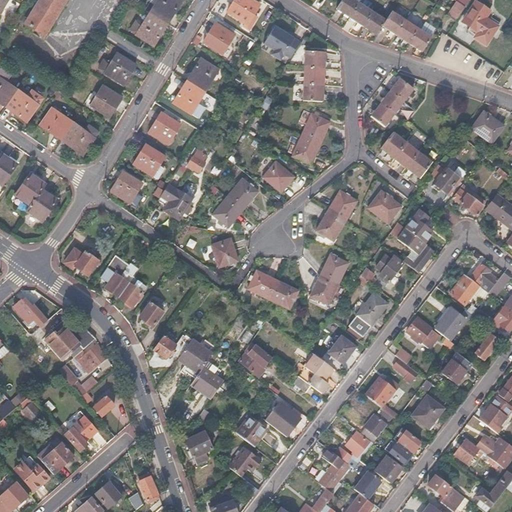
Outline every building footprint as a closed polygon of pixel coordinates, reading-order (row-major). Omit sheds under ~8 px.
[(39,0),(24,26),(43,38),(65,0),(39,0)] [(179,2),(176,0),(156,0),(148,13),(166,23),(179,2)] [(258,5),(248,0),(235,0),(227,13),(246,25),(244,28),(249,32),(257,18),(252,15),(258,5)] [(340,0),(335,10),(374,36),(380,27),(421,52),(434,30),(421,22),(416,29),(390,12),(384,21),(367,10),(370,5),(362,0),(340,0)] [(464,7),(456,2),(449,15),(456,19),(464,7)] [(488,12),(475,4),(462,23),(479,34),(475,39),(485,45),(497,28),(484,19),(486,15),(488,12)] [(166,23),(148,13),(141,25),(135,21),(129,31),(152,45),(166,23)] [(232,36),(214,24),(202,44),(220,55),(232,36)] [(299,43),(274,27),(263,45),(273,51),(270,56),(279,62),(283,55),(289,59),(299,43)] [(511,38),(501,31),(499,36),(511,45),(511,38)] [(304,52),(303,69),(303,85),(302,102),(322,103),(322,86),(323,70),(324,53),(304,52)] [(103,59),(97,68),(122,84),(134,65),(115,54),(109,63),(103,59)] [(217,71),(199,60),(186,82),(203,92),(217,71)] [(490,66),(484,62),(481,67),(487,71),(490,66)] [(10,77),(0,69),(0,105),(4,108),(16,90),(6,83),(10,77)] [(389,92),(379,104),(370,117),(383,127),(393,114),(402,102),(412,89),(399,79),(389,92)] [(203,92),(186,82),(172,104),(197,119),(203,108),(196,103),(203,92)] [(120,98),(101,87),(89,105),(108,117),(120,98)] [(25,96),(16,90),(4,108),(25,122),(41,98),(29,90),(25,96)] [(73,123),(51,109),(39,126),(60,141),(73,123)] [(297,124),(304,127),(299,138),(291,157),(310,166),(319,146),(329,123),(302,111),(297,124)] [(503,127),(482,112),(469,129),(490,145),(503,127)] [(179,125),(160,114),(148,133),(167,144),(179,125)] [(84,131),(73,123),(60,141),(81,156),(97,132),(88,126),(84,131)] [(391,133),(380,149),(393,159),(406,169),(419,179),(431,164),(417,153),(404,143),(391,133)] [(163,158),(145,146),(133,165),(158,180),(164,169),(158,166),(163,158)] [(201,155),(195,152),(186,166),(198,174),(205,163),(198,159),(201,155)] [(0,154),(0,186),(1,187),(16,164),(1,154),(0,154)] [(292,177),(275,163),(262,178),(280,193),(292,177)] [(446,170),(444,168),(432,184),(446,194),(447,193),(449,195),(458,183),(456,181),(462,172),(455,167),(450,174),(446,170)] [(496,168),(494,171),(506,181),(508,178),(496,168)] [(141,185),(122,173),(110,192),(129,204),(141,185)] [(30,174),(15,197),(31,207),(27,212),(42,222),(57,200),(42,190),(46,184),(30,174)] [(256,192),(241,180),(226,197),(212,215),(227,228),(242,210),(256,192)] [(457,189),(450,198),(475,216),(481,207),(484,202),(473,194),(470,199),(457,189)] [(191,199),(176,190),(163,211),(178,220),(191,199)] [(338,191),(327,211),(315,231),(333,242),(344,222),(356,202),(338,191)] [(381,192),(368,209),(387,224),(400,207),(381,192)] [(511,208),(495,195),(483,210),(511,232),(511,231),(511,208)] [(418,211),(405,229),(411,233),(423,243),(432,232),(422,224),(427,218),(418,211)] [(402,227),(396,222),(391,230),(396,234),(402,227)] [(411,233),(404,242),(415,251),(417,248),(421,251),(409,267),(417,273),(433,252),(426,247),(427,245),(423,243),(411,233)] [(229,240),(209,246),(217,269),(236,262),(229,240)] [(74,250),(64,264),(73,270),(75,269),(87,277),(97,262),(84,253),(82,256),(74,250)] [(328,254),(318,275),(308,296),(327,306),(337,285),(347,263),(328,254)] [(390,260),(384,256),(375,268),(381,273),(378,276),(387,282),(401,264),(392,257),(390,260)] [(114,257),(99,279),(108,285),(105,290),(118,299),(132,278),(124,273),(129,267),(114,257)] [(489,272),(479,264),(468,279),(478,286),(481,282),(490,289),(496,280),(488,274),(489,272)] [(369,268),(366,266),(359,275),(366,281),(367,281),(373,273),(368,270),(369,268)] [(276,281),(256,271),(247,289),(267,299),(288,310),(297,292),(276,281)] [(468,279),(459,272),(446,292),(463,305),(478,286),(468,279)] [(502,273),(496,280),(490,289),(487,292),(493,297),(507,277),(502,273)] [(141,284),(132,278),(118,299),(131,308),(138,298),(140,300),(142,297),(140,295),(141,293),(137,290),(141,284)] [(386,303),(372,292),(347,325),(361,336),(386,303)] [(19,302),(11,309),(27,326),(25,328),(28,330),(34,324),(39,329),(46,322),(32,308),(30,309),(22,301),(21,303),(19,302)] [(162,313),(148,304),(138,318),(151,328),(162,313)] [(475,308),(470,305),(466,311),(471,314),(475,308)] [(511,326),(511,311),(504,305),(491,323),(501,330),(502,328),(508,332),(511,326)] [(485,316),(475,308),(471,314),(477,319),(481,322),(485,316)] [(463,320),(449,309),(433,329),(444,338),(448,340),(463,320)] [(51,332),(53,333),(44,342),(62,361),(70,354),(74,359),(96,339),(76,321),(72,325),(66,318),(51,332)] [(416,318),(405,332),(419,343),(419,342),(428,349),(438,336),(430,329),(430,328),(416,318)] [(174,345),(161,336),(151,351),(163,360),(168,352),(178,358),(190,339),(184,335),(183,336),(181,335),(174,345)] [(497,341),(489,335),(475,354),(483,360),(497,341)] [(353,347),(339,336),(327,353),(330,355),(328,358),(339,366),(353,347)] [(444,338),(441,343),(449,349),(453,344),(448,340),(444,338)] [(212,354),(190,339),(178,358),(176,360),(197,375),(202,367),(212,354)] [(96,345),(83,355),(88,361),(83,366),(89,373),(107,357),(96,345)] [(247,355),(244,353),(238,361),(254,374),(261,366),(262,367),(269,358),(254,347),(247,355)] [(400,349),(394,356),(399,359),(406,365),(411,358),(400,349)] [(456,353),(441,373),(455,384),(470,364),(456,353)] [(313,355),(304,367),(314,375),(307,383),(321,393),(327,384),(322,381),(331,369),(313,355)] [(399,359),(394,366),(406,375),(406,376),(411,380),(417,373),(406,365),(399,359)] [(202,367),(197,375),(190,384),(211,398),(218,388),(222,381),(214,375),(218,370),(212,365),(208,371),(202,367)] [(65,366),(58,372),(81,398),(85,393),(80,387),(76,382),(78,380),(65,366)] [(297,376),(292,383),(304,392),(309,386),(297,376)] [(511,376),(504,387),(502,386),(497,392),(496,393),(506,401),(507,400),(511,393),(511,376)] [(97,383),(91,377),(80,387),(85,393),(97,383)] [(393,391),(376,378),(363,395),(392,417),(395,419),(398,416),(383,404),(393,391)] [(21,392),(11,401),(18,408),(27,400),(21,392)] [(443,407),(426,394),(411,415),(427,428),(443,407)] [(114,407),(106,397),(93,408),(102,418),(114,407)] [(510,409),(496,397),(483,414),(498,426),(510,409)] [(8,400),(0,407),(0,415),(4,420),(16,409),(8,400)] [(32,403),(24,410),(37,425),(45,418),(32,403)] [(298,420),(278,404),(264,422),(285,437),(298,420)] [(210,414),(203,409),(195,421),(202,426),(210,414)] [(483,414),(478,420),(493,431),(498,426),(483,414)] [(364,428),(365,429),(361,435),(372,443),(381,431),(386,425),(373,415),(364,428)] [(266,430),(247,416),(235,433),(253,447),(266,430)] [(73,429),(66,436),(80,452),(93,440),(91,439),(98,432),(85,417),(72,428),(73,429)] [(203,432),(184,442),(195,466),(207,460),(204,452),(211,449),(203,432)] [(368,442),(356,432),(345,446),(353,452),(351,453),(356,457),(368,442)] [(405,432),(396,442),(411,454),(419,443),(405,432)] [(511,453),(511,449),(500,441),(495,448),(482,437),(474,447),(477,450),(501,468),(511,453)] [(47,449),(51,453),(42,461),(54,475),(74,457),(58,439),(47,449)] [(474,447),(464,440),(453,455),(466,465),(477,450),(474,447)] [(396,442),(388,453),(403,465),(411,454),(396,442)] [(260,461),(242,447),(227,467),(237,474),(240,477),(246,470),(249,472),(253,467),(255,469),(260,461)] [(338,448),(333,455),(349,467),(352,469),(356,463),(349,458),(350,457),(338,448)] [(51,453),(47,449),(38,457),(42,461),(51,453)] [(320,458),(331,466),(317,484),(326,490),(329,493),(349,467),(333,455),(327,450),(320,458)] [(401,467),(383,454),(371,470),(388,484),(401,467)] [(29,455),(18,464),(37,486),(40,483),(42,485),(49,478),(29,455)] [(476,498),(479,500),(475,506),(482,511),(486,511),(511,479),(511,478),(511,476),(505,472),(488,495),(481,491),(476,498)] [(149,478),(147,474),(136,479),(137,483),(149,478)] [(380,484),(366,474),(353,491),(359,496),(367,501),(380,484)] [(435,475),(427,485),(442,497),(439,502),(452,511),(463,497),(450,487),(435,475)] [(149,478),(137,483),(146,505),(158,501),(149,478)] [(0,493),(0,511),(11,511),(30,497),(17,482),(2,495),(0,493)] [(118,493),(109,483),(96,494),(108,509),(125,494),(121,490),(118,493)] [(136,490),(128,498),(136,508),(141,503),(136,490)] [(311,509),(305,504),(298,511),(319,511),(324,506),(332,495),(329,493),(326,490),(311,509)] [(215,507),(210,509),(210,511),(235,511),(230,495),(214,502),(215,507)] [(367,501),(359,496),(346,511),(366,511),(371,505),(367,501)] [(100,511),(101,511),(90,498),(74,511),(100,511)]
